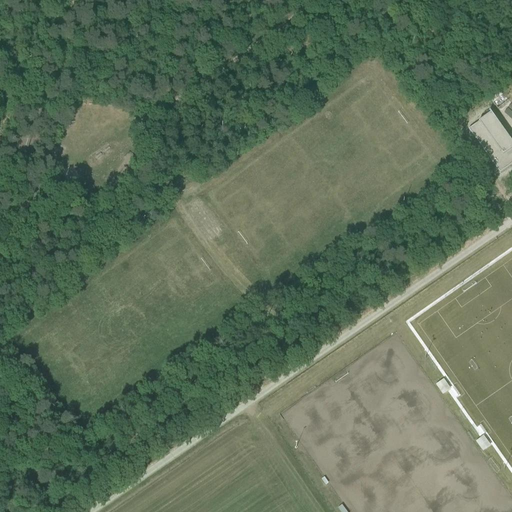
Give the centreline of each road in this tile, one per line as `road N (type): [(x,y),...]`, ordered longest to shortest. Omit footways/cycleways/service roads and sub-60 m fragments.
road 1 (unclassified): [(511,221),(95,511)]
road 2 (track): [(62,172),(77,143),(101,127),(129,131),(318,0)]
